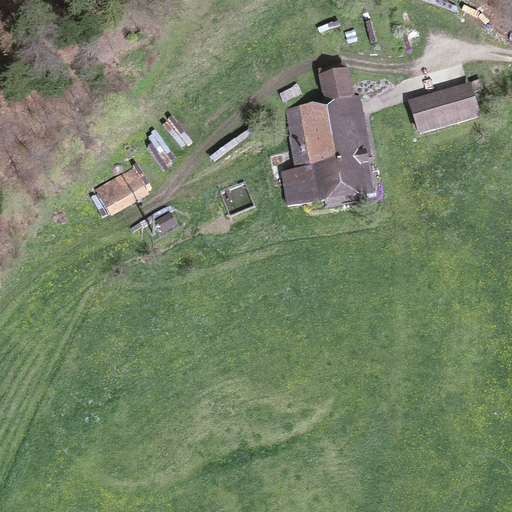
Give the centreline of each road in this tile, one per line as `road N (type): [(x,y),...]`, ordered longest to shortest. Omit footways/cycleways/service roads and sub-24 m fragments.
road 1 (track): [(0,491),(122,224),(289,67),(329,58),(414,62)]
road 2 (track): [(122,224),(0,316)]
